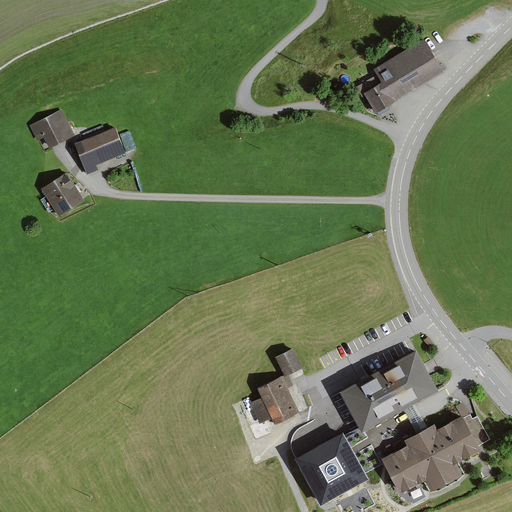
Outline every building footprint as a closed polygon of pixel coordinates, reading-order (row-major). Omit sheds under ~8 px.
[(376,112),(444,71),(424,37),(374,68),(377,74),(356,86),(362,96),(365,94),(376,112)] [(62,109),(30,125),(38,140),(44,137),(50,148),(75,135),(62,109)] [(126,153),(116,127),(74,143),(87,175),(99,170),(96,164),(126,153)] [(67,172),(41,188),(58,216),(84,199),(67,172)] [(434,343),(428,336),(423,340),(429,347),(434,343)] [(283,374),(257,386),(261,397),(250,402),(260,423),(272,418),(274,424),(299,412),(288,387),(294,385),(288,374),(302,367),(293,348),(275,356),(283,374)] [(416,348),(339,389),(362,431),(404,409),(415,403),(439,390),(428,370),(416,348)] [(415,403),(404,409),(416,432),(427,426),(415,403)] [(407,443),(382,457),(400,491),(423,479),(430,493),(440,490),(457,481),(465,474),(457,460),(481,448),(479,445),(491,439),(477,415),(473,418),(470,414),(465,417),(462,413),(437,427),(434,422),(427,426),(416,432),(404,438),(407,443)] [(375,451),(367,434),(351,442),(359,456),(349,461),(353,471),(369,463),(365,456),(375,451)] [(356,474),(333,486),(344,507),(366,495),(362,487),(363,486),(356,474)]
